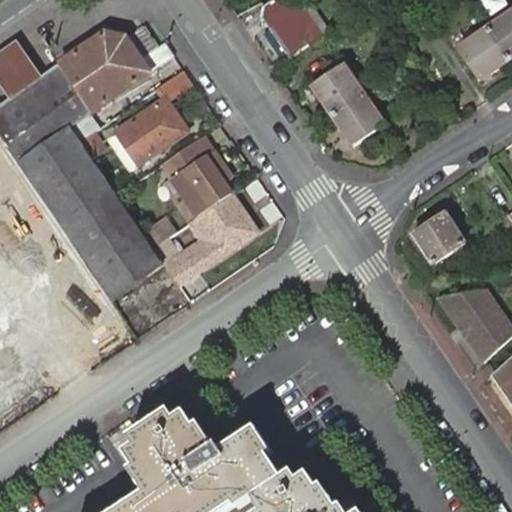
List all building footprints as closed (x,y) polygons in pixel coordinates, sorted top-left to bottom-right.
[(264,20),(290,59),(316,41),(290,0),(271,0),(266,4),(264,20)] [(376,0),(358,0),(364,8),(376,0)] [(511,14),(488,30),(510,61),(511,59),(511,14)] [(510,61),(488,30),(460,50),(481,81),(510,61)] [(108,34),(61,66),(94,113),(152,74),(128,39),(108,34)] [(0,84),(11,100),(43,78),(18,42),(0,54),(0,84)] [(0,135),(8,148),(70,238),(83,258),(87,263),(113,301),(164,265),(153,248),(143,233),(117,195),(94,160),(81,142),(72,128),(94,113),(61,66),(0,107),(0,135)] [(315,88),(334,117),(365,96),(346,66),(315,88)] [(365,96),(334,117),(353,146),(385,126),(365,96)] [(139,165),(188,131),(166,99),(117,131),(139,165)] [(117,132),(106,139),(129,172),(139,165),(117,132)] [(93,133),(81,142),(94,160),(106,151),(93,133)] [(233,194),(234,194),(207,154),(174,178),(199,218),(233,194)] [(199,218),(191,223),(202,241),(179,256),(192,277),(258,233),(233,194),(199,218)] [(511,211),(503,218),(511,231),(511,211)] [(414,233),(435,264),(467,244),(445,213),(414,233)] [(143,233),(153,248),(167,238),(177,233),(167,218),(143,233)] [(179,256),(167,238),(153,248),(164,265),(179,286),(192,277),(179,256)] [(511,328),(487,290),(436,300),(484,364),(511,338),(511,328)] [(21,323),(23,344),(44,341),(41,320),(21,323)] [(511,404),(511,358),(492,375),(511,404)] [(215,511),(235,499),(241,507),(244,511),(258,502),(264,511),(350,511),(348,508),(343,511),(328,489),(323,492),(314,499),(304,485),(298,476),(287,483),(277,489),(262,465),(272,459),(275,457),(260,433),(228,454),(223,449),(219,451),(205,429),(201,432),(191,438),(180,422),(175,414),(134,441),(138,448),(148,464),(138,471),(134,474),(149,498),(126,511),(215,511)] [(190,415),(180,422),(191,438),(201,432),(190,415)] [(128,454),(138,471),(148,464),(138,448),(128,454)] [(287,483),(272,459),(262,465),(277,489),(287,483)] [(314,478),(304,485),(314,499),(323,492),(314,478)] [(233,511),(241,507),(235,499),(215,511),(233,511)]
